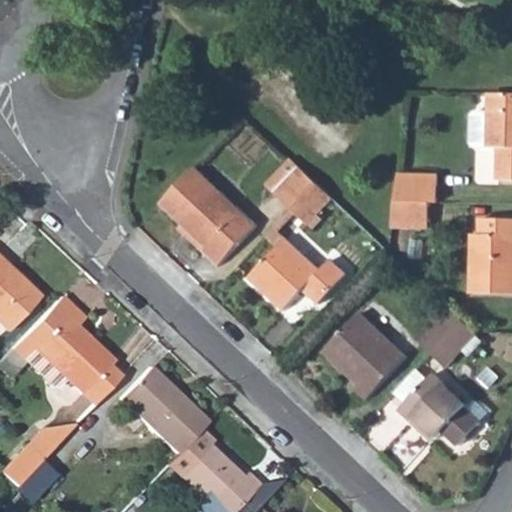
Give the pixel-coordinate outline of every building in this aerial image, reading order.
[(511,94),(490,94),(490,112),(477,112),(473,116),(472,143),(476,147),(499,148),(498,181),(511,181),(511,94)] [(300,167),(276,193),(294,211),(319,185),(300,167)] [(197,168),(161,205),(208,249),(204,253),(220,268),(258,226),(197,168)] [(399,176),(396,203),(431,204),(438,203),(439,177),(399,176)] [(319,185),(294,211),(309,226),(334,199),(319,185)] [(396,203),(393,229),(413,229),(414,224),(431,224),(431,204),(396,203)] [(511,296),(511,221),(482,221),(482,236),(474,236),(473,296),(511,296)] [(287,240),(251,280),(286,312),(305,292),(319,307),(347,276),(333,262),(323,272),(287,240)] [(36,301),(19,285),(22,282),(0,260),(0,326),(6,332),(36,301)] [(22,282),(19,285),(36,301),(39,298),(22,282)] [(71,309),(59,297),(10,350),(22,361),(71,309)] [(109,364),(92,348),(95,345),(76,327),(83,319),(71,309),(22,361),(51,387),(56,387),(64,379),(81,394),(109,364)] [(449,309),(418,341),(432,354),(463,322),(449,309)] [(361,316),(329,349),(347,368),(344,372),(359,388),(357,391),(368,402),(407,360),(361,316)] [(463,322),(432,354),(447,369),(479,337),(463,322)] [(95,345),(92,348),(109,364),(112,360),(95,345)] [(329,349),(325,354),(344,372),(347,368),(329,349)] [(124,372),(112,360),(109,364),(81,394),(92,405),(124,372)] [(120,400),(177,455),(199,431),(207,423),(149,369),(120,400)] [(400,411),(411,422),(414,418),(438,440),(445,434),(461,448),(483,425),(467,410),(469,408),(434,376),(400,411)] [(414,418),(411,422),(434,444),(438,440),(414,418)] [(177,455),(167,467),(200,498),(187,511),(233,511),(258,486),(246,475),(244,478),(210,446),(211,443),(199,431),(177,455)] [(40,432),(26,447),(41,461),(55,446),(40,432)] [(26,447),(2,474),(16,488),(41,461),(26,447)] [(16,496),(2,509),(5,511),(21,511),(27,506),(16,496)]
